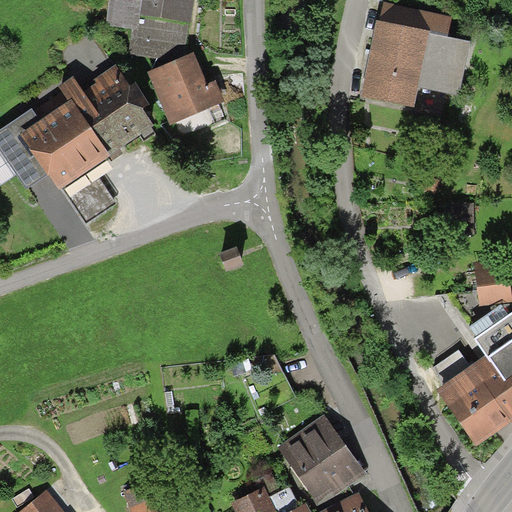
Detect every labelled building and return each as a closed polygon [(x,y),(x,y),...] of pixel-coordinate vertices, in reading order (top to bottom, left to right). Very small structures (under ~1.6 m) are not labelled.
[(107,0),(104,34),(186,42),(187,26),(191,26),(193,0),(107,0)] [(375,28),(363,103),(412,111),(416,89),(459,96),(468,44),(445,40),(448,20),(384,10),(381,29),(375,28)] [(193,57),(148,76),(170,127),(224,104),(214,83),(206,87),(193,57)] [(66,107),(20,137),(80,229),(114,207),(93,175),(114,161),(110,156),(150,130),(141,116),(151,109),(135,86),(127,92),(114,73),(81,95),(72,80),(56,91),(66,107)] [(235,254),(219,261),(226,275),(242,268),(235,254)] [(483,314),(510,312),(507,265),(473,267),(476,307),(482,307),(483,314)] [(475,369),(438,393),(475,448),(511,423),(511,317),(480,338),(467,318),(449,330),(475,369)] [(238,380),(256,417),(293,398),(275,362),(238,380)] [(56,402),(45,408),(50,416),(60,411),(56,402)] [(276,451),(315,505),(330,494),(334,500),(365,478),(321,418),(276,451)] [(184,511),(170,477),(126,495),(132,511),(184,511)] [(62,511),(45,490),(17,511),(62,511)] [(234,511),(273,511),(262,490),(231,505),(234,511)] [(369,511),(361,494),(323,511),(308,511),(305,504),(289,511),(369,511)]
